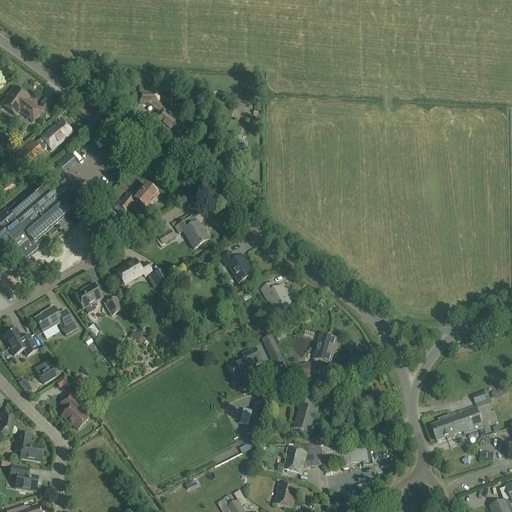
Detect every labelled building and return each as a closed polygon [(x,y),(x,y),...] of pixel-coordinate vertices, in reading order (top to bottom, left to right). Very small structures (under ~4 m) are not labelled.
[(41,111),(27,100),(29,98),(15,88),(1,106),(15,116),(19,112),(33,122),(41,111)] [(182,124),(157,103),(157,93),(139,94),(139,103),(152,103),(155,107),(159,111),(151,119),(171,137),(182,124)] [(63,142),(62,141),(71,134),(61,121),(41,138),(51,151),(63,142)] [(32,142),(14,157),(24,169),(42,153),(32,142)] [(54,166),(62,175),(74,165),(66,156),(54,166)] [(79,204),(56,177),(23,206),(14,205),(6,212),(5,210),(0,214),(0,251),(10,242),(16,249),(17,249),(19,252),(31,242),(32,244),(79,204)] [(135,201),(146,211),(158,197),(144,185),(132,199),(128,195),(119,206),(126,212),(135,201)] [(187,221),(176,227),(174,228),(178,235),(184,232),(194,249),(208,240),(198,222),(190,227),(187,221)] [(155,243),(159,240),(162,245),(174,238),(168,227),(156,234),(152,237),(155,243)] [(49,261),(53,256),(48,251),(43,255),(49,261)] [(235,262),(230,253),(221,259),(226,267),(228,266),(239,285),(253,277),(247,266),(248,266),(243,257),(235,262)] [(144,277),(152,273),(146,264),(139,268),(134,260),(126,265),(127,266),(116,272),(124,286),(143,275),(144,277)] [(160,272),(153,275),(158,283),(163,280),(163,279),(166,277),(162,271),(160,272)] [(82,310),(84,309),(88,315),(96,310),(92,305),(102,299),(93,284),(85,289),(85,290),(74,296),(82,310)] [(292,309),(288,300),(287,301),(285,297),(287,296),(282,288),(276,291),(272,285),(261,291),(268,304),(269,303),(278,317),(292,309)] [(116,298),(104,305),(111,317),(123,310),(116,298)] [(42,334),(59,324),(66,337),(76,331),(70,321),(65,311),(57,315),(53,308),(45,313),(34,320),(42,334)] [(95,324),(90,327),(95,337),(100,334),(95,324)] [(23,351),(27,357),(37,351),(30,338),(23,342),(16,330),(3,337),(14,357),(23,351)] [(275,338),(278,342),(287,337),(284,333),(275,338)] [(334,350),(335,351),(338,341),(320,336),(314,359),(330,364),(334,350)] [(263,341),(271,358),(280,354),(272,337),(263,341)] [(245,360),(228,368),(235,383),(247,377),(248,378),(258,374),(254,366),(262,363),(256,349),(243,356),(245,360)] [(311,364),(300,366),(302,378),(314,376),(311,364)] [(43,385),(55,377),(49,368),(37,375),(43,385)] [(55,383),(59,389),(62,388),(64,390),(70,385),(64,377),(55,383)] [(484,393),(472,396),(477,409),(491,404),(488,395),(485,396),(484,393)] [(77,431),(88,420),(76,410),(81,405),(70,394),(60,405),(66,411),(61,417),(71,427),(72,426),(77,431)] [(318,412),(315,411),(309,409),(311,399),(301,397),(298,406),(301,407),(294,429),(313,435),(317,421),(315,421),(318,412)] [(246,436),(259,439),(268,408),(255,404),(246,436)] [(464,435),(483,428),(476,407),(440,420),(441,422),(431,426),(436,442),(446,438),(447,441),(454,438),(454,436),(463,433),(464,435)] [(3,416),(0,431),(0,433),(11,436),(14,418),(3,416)] [(41,463),(44,448),(30,445),(31,436),(17,434),(14,452),(21,454),(20,460),(41,463)] [(511,450),(511,445),(511,444),(503,447),(505,453),(511,450)] [(367,445),(351,449),(355,465),(371,461),(367,445)] [(286,457),(283,471),(301,475),(304,462),(305,463),(307,454),(287,449),(286,457)] [(320,460),(324,473),(333,469),(328,457),(320,460)] [(35,493),(38,478),(27,476),(29,469),(11,466),(9,479),(16,480),(15,489),(35,493)] [(296,498),(299,485),(281,481),(280,484),(279,484),(277,492),(278,492),(274,506),(292,510),(295,497),(296,498)] [(508,511),(506,507),(511,505),(511,504),(511,484),(505,487),(510,500),(504,502),(489,508),(490,511),(508,511)] [(227,508),(226,507),(232,503),(229,498),(223,501),(217,505),(220,511),(243,511),(240,507),(246,504),(239,492),(233,495),(237,502),(227,508)]
